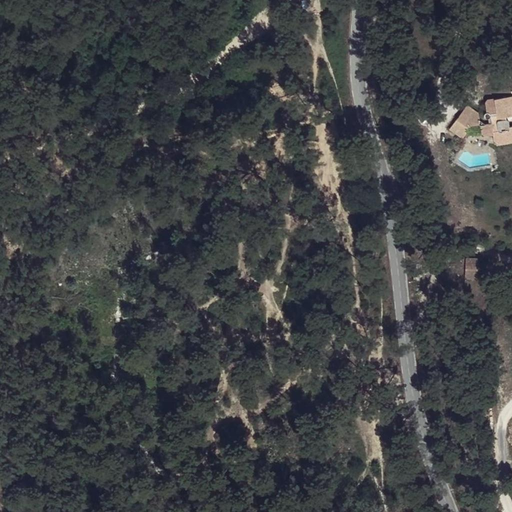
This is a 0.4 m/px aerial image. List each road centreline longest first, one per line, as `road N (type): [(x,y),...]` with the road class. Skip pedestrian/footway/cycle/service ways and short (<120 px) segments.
road 1 (tertiary): [(462,511),(397,344),(386,234)]
road 2 (tertiary): [(386,234),(363,0)]
road 3 (unclassified): [(511,266),(386,234)]
